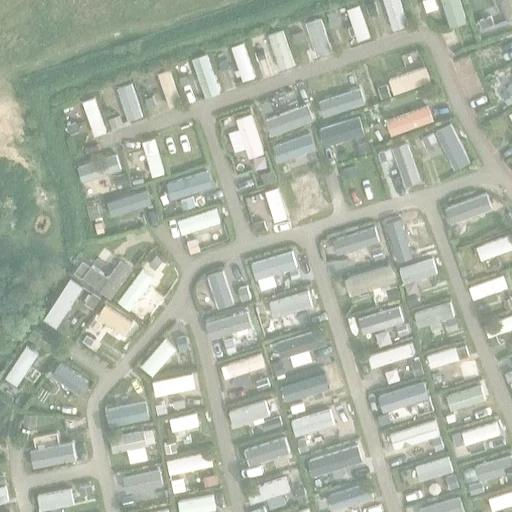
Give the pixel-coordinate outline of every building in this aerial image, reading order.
[(407,24),(400,0),(384,0),(393,28),(407,24)] [(466,22),(458,0),(440,0),(449,27),(466,22)] [(511,17),(511,0),(498,0),(506,20),(511,17)] [(369,35),(358,4),(347,8),(353,25),(348,26),(351,35),(356,33),(358,39),(369,35)] [(331,50),(320,17),(309,20),(320,53),(331,50)] [(283,31),(272,35),(272,36),(266,37),(264,41),(266,47),(271,48),(277,67),(282,66),(294,63),(283,31)] [(254,76),(245,48),(234,52),(237,59),(233,60),(235,67),(239,66),(243,79),(254,76)] [(427,81),(416,53),(406,58),(417,85),(427,81)] [(218,90),(208,59),(198,63),(208,93),(218,90)] [(374,100),(364,66),(353,69),(363,103),(374,100)] [(181,101),(169,69),(158,72),(170,105),(181,101)] [(337,112),(326,79),(315,82),(326,116),(337,112)] [(511,102),(511,82),(505,87),(507,90),(501,94),(507,105),(511,102)] [(142,114),(131,83),(117,87),(128,119),(142,114)] [(298,124),(289,95),(278,98),(283,114),(278,115),(281,124),(285,123),(287,128),(298,124)] [(105,131),(94,97),(83,100),(95,134),(105,131)] [(261,138),(251,109),(240,112),(250,142),(261,138)] [(426,124),(422,110),(379,124),(384,139),(426,124)] [(325,144),(365,132),(359,115),(319,127),(325,144)] [(468,158),(450,122),(436,129),(455,165),(468,158)] [(309,143),(305,131),(274,142),(278,154),(286,152),(290,162),(303,158),(302,153),(305,152),(303,145),(309,143)] [(184,135),(192,164),(203,161),(194,132),(184,135)] [(164,172),(154,137),(143,140),(152,175),(164,172)] [(421,181),(409,141),(396,145),(407,185),(421,181)] [(237,167),(269,157),(265,146),(233,156),(237,167)] [(81,179),(115,167),(111,156),(77,167),(81,179)] [(384,193),(375,163),(363,167),(372,196),(384,193)] [(161,197),(193,187),(189,173),(156,183),(161,197)] [(326,207),(314,175),(301,180),(312,212),(326,207)] [(118,210),(152,199),(147,186),(114,197),(118,210)] [(286,217),(277,187),(265,190),(266,192),(259,194),(262,205),(270,203),(275,220),(286,217)] [(451,222),(492,207),(486,193),(446,208),(451,222)] [(182,233),(219,221),(215,207),(178,219),(182,233)] [(404,247),(408,258),(424,252),(410,216),(399,220),(408,245),(404,247)] [(339,252),(380,239),(376,225),(335,238),(339,252)] [(511,233),(474,247),(479,260),(507,249),(509,254),(511,252),(511,233)] [(289,286),(290,286),(305,281),(296,249),(285,253),(291,274),(286,276),(289,286)] [(111,297),(133,267),(121,258),(109,276),(92,264),(83,276),(111,297)] [(432,258),(400,268),(405,282),(437,272),(432,258)] [(270,293),(260,259),(249,262),(259,296),(270,293)] [(396,279),(390,263),(345,277),(351,294),(381,284),(382,287),(387,286),(386,282),(396,279)] [(130,308),(153,276),(142,268),(119,300),(130,308)] [(234,304),(223,271),(209,276),(219,309),(234,304)] [(507,287),(503,274),(470,286),(474,298),(496,290),(497,294),(502,292),(501,289),(507,287)] [(56,326),(83,285),(71,277),(44,318),(56,326)] [(312,304),(308,290),(270,302),(275,316),(312,304)] [(448,301),(421,309),(424,321),(452,313),(448,301)] [(362,330),(400,318),(395,304),(358,316),(362,330)] [(212,335),(252,323),(248,309),(208,321),(212,335)] [(511,327),(511,314),(485,324),(489,336),(511,327)] [(282,356),(328,342),(323,327),(277,340),(282,356)] [(165,338),(142,364),(153,374),(176,348),(165,338)] [(361,370),(413,354),(409,342),(357,358),(361,370)] [(17,384),(38,352),(26,345),(6,377),(17,384)] [(455,346),(428,354),(431,367),(448,362),(449,365),(458,363),(457,359),(459,358),(455,346)] [(226,377),(264,364),(260,352),(222,365),(226,377)] [(511,371),(511,357),(501,363),(506,374),(511,371)] [(81,391),(89,379),(61,360),(53,372),(81,391)] [(328,383),(323,369),(281,382),(285,396),(328,383)] [(192,372),(153,381),(156,394),(195,386),(192,372)] [(380,408),(421,395),(416,381),(376,394),(380,408)] [(465,388),(437,396),(440,408),(448,405),(449,410),(456,407),(455,403),(468,400),(465,388)] [(237,418),(278,405),(275,394),(233,407),(237,418)] [(110,426),(149,417),(147,406),(137,408),(136,405),(128,407),(128,410),(121,411),(120,407),(112,409),(113,413),(108,414),(110,426)] [(334,422),(330,408),(292,420),(297,434),(334,422)] [(196,412),(170,418),(173,430),(199,424),(196,412)] [(272,431),(286,426),(281,412),(272,415),(273,419),(269,421),(272,431)] [(439,433),(434,419),(390,433),(395,447),(439,433)] [(496,419),(465,429),(468,440),(485,435),(486,440),(491,438),(490,434),(500,430),(496,419)] [(60,461),(53,427),(38,430),(45,464),(60,461)] [(121,444),(155,437),(153,427),(119,433),(121,444)] [(253,457),(290,445),(286,433),(249,445),(253,457)] [(349,460),(344,446),(304,458),(309,472),(349,460)] [(213,464),(210,450),(167,459),(170,473),(213,464)] [(420,479),(452,469),(448,455),(416,465),(420,479)] [(465,481),(492,473),(493,476),(501,474),(500,470),(501,470),(497,459),(481,464),(480,460),(474,462),(475,466),(467,468),(467,470),(462,471),(465,481)] [(124,491),(168,481),(163,463),(120,473),(124,491)] [(291,472),(252,485),(256,498),(279,490),(280,494),(289,491),(288,488),(295,485),(294,481),(301,479),(298,470),(291,472)] [(372,495),(368,481),(336,490),(340,505),(372,495)] [(41,509),(74,502),(71,488),(38,494),(41,509)] [(511,503),(511,490),(489,497),(492,509),(511,503)] [(212,506),(209,492),(176,498),(178,511),(179,511),(189,510),(189,511),(198,511),(198,509),(212,506)] [(422,511),(451,511),(463,509),(460,497),(422,509),(422,511)]
